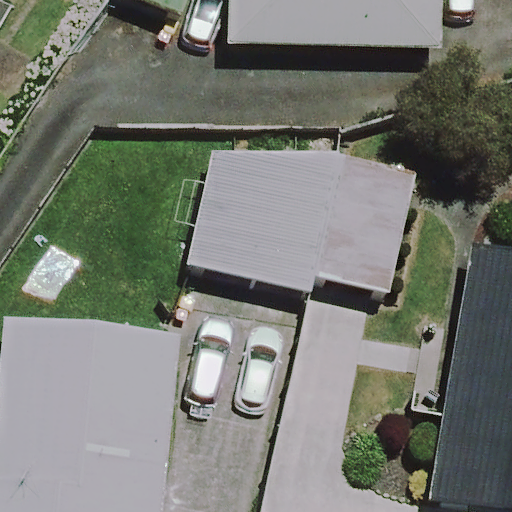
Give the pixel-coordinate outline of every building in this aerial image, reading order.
[(178,0),(103,0),(100,8),(166,33),(178,0)] [(424,66),(425,0),(222,0),(221,62),(424,66)] [(0,38),(14,15),(0,6),(0,38)] [(398,182),(199,157),(182,290),(382,315),(398,182)] [(511,511),(511,274),(459,266),(419,511),(511,511)] [(148,511),(158,351),(0,341),(0,511),(148,511)]
